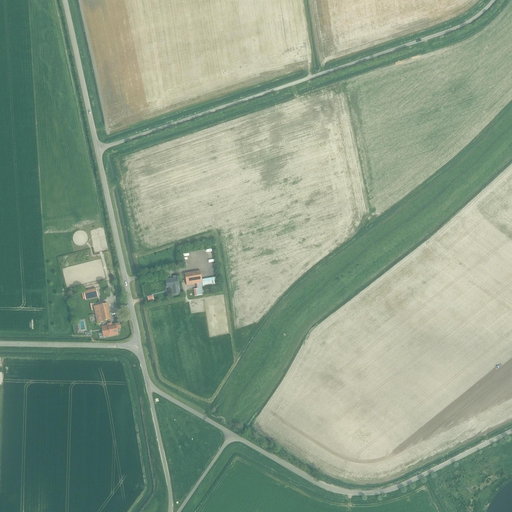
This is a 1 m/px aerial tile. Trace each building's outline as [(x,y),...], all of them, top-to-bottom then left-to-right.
[(106,235),(93,238),(95,248),(108,246),(106,235)] [(185,274),(187,285),(202,282),(201,271),(185,274)] [(173,294),(179,293),(176,278),(180,278),(180,275),(175,276),(175,278),(165,280),(166,287),(172,286),(173,294)] [(196,288),(197,295),(204,294),(202,283),(198,283),(198,288),(196,288)] [(96,288),(83,291),(86,300),(98,297),(96,288)] [(94,306),(97,322),(111,319),(107,303),(94,306)] [(107,326),(102,327),(104,338),(118,335),(117,330),(121,329),(120,323),(112,324),(112,323),(107,325),(107,326)]
